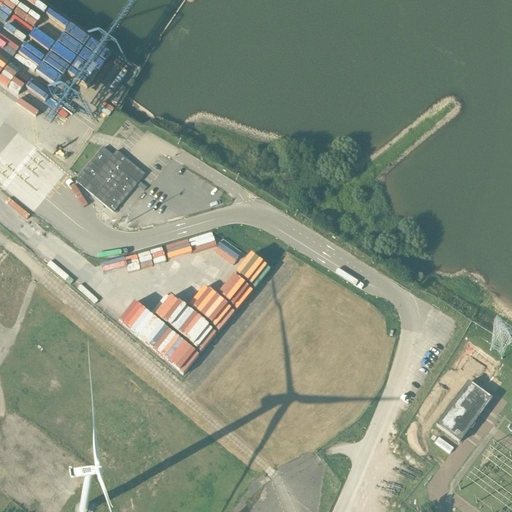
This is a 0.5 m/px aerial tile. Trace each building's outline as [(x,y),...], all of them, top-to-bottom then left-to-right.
[(16,15),(34,27),(41,17),(23,5),(16,15)] [(0,45),(15,53),(19,46),(0,35),(0,45)] [(113,55),(110,58),(127,73),(130,70),(113,55)] [(82,106),(102,115),(108,103),(87,94),(82,106)] [(63,109),(60,113),(80,125),(82,120),(63,109)] [(75,181),(113,212),(144,174),(116,151),(112,156),(103,148),(75,181)] [(311,257),(314,252),(292,239),(289,245),(311,257)] [(237,312),(253,293),(244,285),(228,305),(237,312)] [(445,333),(451,322),(429,310),(423,320),(445,333)] [(201,316),(184,334),(199,348),(216,330),(201,316)] [(194,358),(200,350),(171,327),(156,346),(180,365),(189,354),(194,358)] [(477,384),(492,363),(469,346),(454,367),(477,384)] [(511,403),(511,372),(497,392),(511,403)] [(489,399),(466,382),(433,427),(456,444),(489,399)] [(438,447),(430,461),(442,467),(454,446),(439,437),(434,445),(438,447)] [(329,453),(359,445),(358,440),(328,448),(329,453)]
